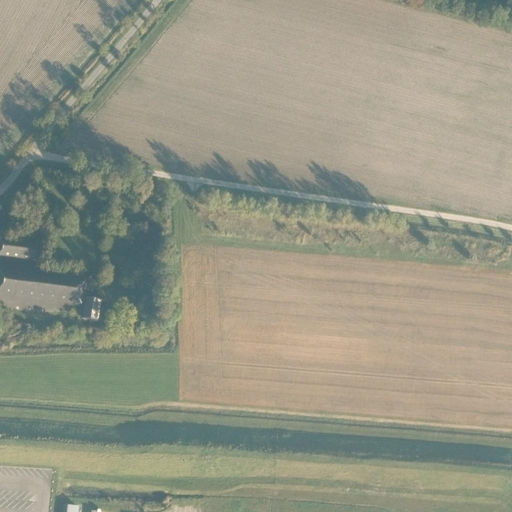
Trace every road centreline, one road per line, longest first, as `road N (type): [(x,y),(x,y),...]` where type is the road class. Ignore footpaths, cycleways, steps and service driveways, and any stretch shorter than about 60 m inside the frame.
road 1 (track): [(31,152),(511,227)]
road 2 (unclassified): [(0,191),(157,0)]
